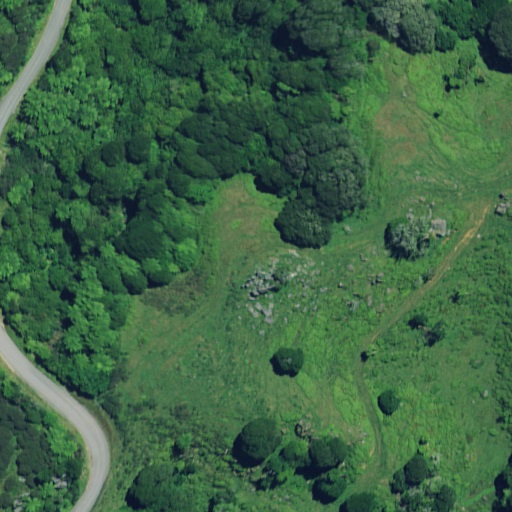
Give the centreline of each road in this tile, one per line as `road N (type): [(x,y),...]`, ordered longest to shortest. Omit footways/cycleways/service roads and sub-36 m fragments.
road 1 (unclassified): [(0,329),(44,388),(80,419),(99,459),(79,511)]
road 2 (unclassified): [(76,0),(52,50),(0,120)]
